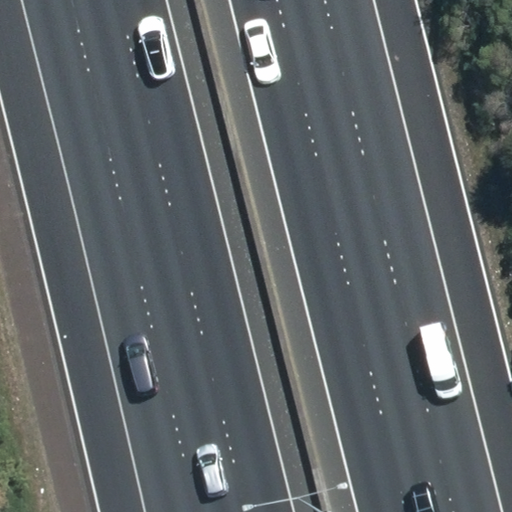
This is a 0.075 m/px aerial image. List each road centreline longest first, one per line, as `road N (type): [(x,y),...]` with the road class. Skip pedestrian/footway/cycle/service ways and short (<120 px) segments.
road 1 (motorway): [(249,511),(121,0)]
road 2 (motorway): [(278,0),(406,511)]
